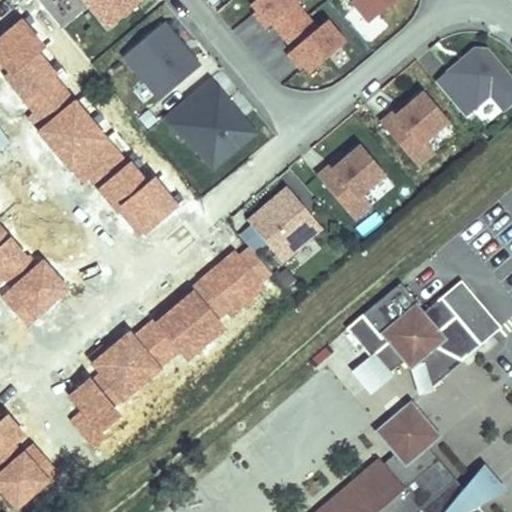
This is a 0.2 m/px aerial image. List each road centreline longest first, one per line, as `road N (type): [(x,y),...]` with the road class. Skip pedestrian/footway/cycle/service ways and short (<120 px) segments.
road 1 (unknown): [(310,106),(313,123),(19,376),(0,354)]
road 2 (residential): [(192,0),(269,93),(310,106),(351,88),(456,0)]
